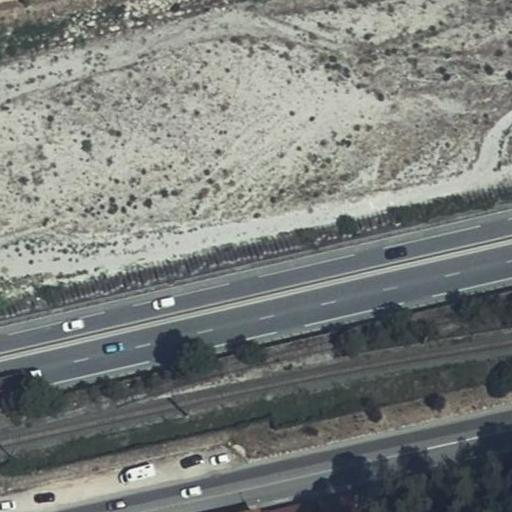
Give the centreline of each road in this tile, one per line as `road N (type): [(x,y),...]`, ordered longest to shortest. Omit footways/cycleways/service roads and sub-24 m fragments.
road 1 (primary): [(511,229),(0,346)]
road 2 (primary): [(0,381),(511,264)]
road 3 (tertiary): [(511,424),(124,511)]
